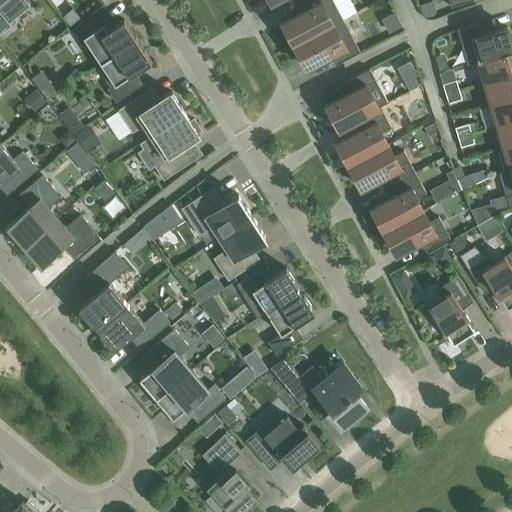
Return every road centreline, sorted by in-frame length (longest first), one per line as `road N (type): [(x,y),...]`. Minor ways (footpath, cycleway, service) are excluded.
road 1 (residential): [(150,0),(422,412)]
road 2 (residential): [(0,440),(62,491),(98,501),(122,488),(138,455),(129,423),(0,261)]
road 3 (residential): [(422,412),(301,511)]
